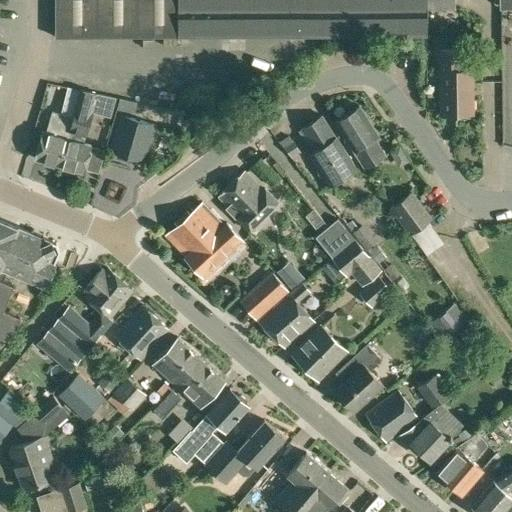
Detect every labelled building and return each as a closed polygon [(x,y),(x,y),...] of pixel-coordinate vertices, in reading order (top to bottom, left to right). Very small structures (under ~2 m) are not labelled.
[(511,0),(54,0),(55,37),(314,36),(385,36),(395,36),(427,36),(427,9),(426,0),(499,0),(500,6),(511,5),(511,0)] [(454,0),(426,0),(427,9),(455,9),(454,0)] [(462,69),(462,49),(439,49),(440,113),(473,113),(472,69),(462,69)] [(42,132),(35,158),(59,165),(74,115),(73,115),(80,91),(68,88),(61,112),(60,113),(51,111),(45,133),(42,132)] [(74,115),(59,165),(84,173),(85,169),(91,146),(83,144),(92,112),(93,107),(96,94),(80,91),(73,115),(74,115)] [(364,169),(385,154),(375,137),(378,135),(359,105),(334,120),(353,150),(352,151),(364,169)] [(336,137),(321,115),(301,128),(315,150),(309,154),(329,185),(356,168),(336,137)] [(143,161),(154,125),(122,116),(111,151),(143,161)] [(294,140),(293,141),(285,146),(292,157),(295,161),(301,157),(298,153),(301,151),(294,140)] [(270,186),(280,177),(261,157),(251,166),(270,186)] [(264,190),(245,170),(219,196),(228,205),(226,207),(248,230),(278,201),(266,188),(264,190)] [(409,234),(432,217),(412,190),(389,207),(409,234)] [(222,241),(234,230),(226,222),(224,224),(203,202),(184,220),(206,244),(216,234),(222,241)] [(315,237),(330,255),(334,252),(354,237),(338,217),(315,237)] [(31,232),(0,219),(0,268),(1,269),(0,270),(0,276),(2,278),(6,270),(45,287),(48,279),(52,278),(56,269),(53,266),(55,263),(53,263),(58,250),(55,243),(49,241),(50,240),(42,237),(43,233),(32,229),(31,232)] [(242,238),(234,230),(222,241),(216,234),(206,244),(184,220),(168,235),(188,256),(186,258),(202,275),(242,238)] [(427,255),(444,243),(428,221),(411,234),(427,255)] [(361,285),(380,270),(354,237),(334,252),(330,255),(331,257),(322,265),(336,283),(345,274),(347,276),(351,273),(361,285)] [(376,244),(368,250),(376,261),(384,254),(376,244)] [(304,278),(290,261),(278,271),(292,288),(304,278)] [(393,279),(400,273),(396,270),(390,262),(384,267),(390,275),(393,279)] [(133,291),(108,268),(84,296),(101,311),(90,324),(100,332),(101,334),(113,320),(110,317),(133,291)] [(289,290),(271,270),(239,299),(256,319),(289,290)] [(372,307),(391,289),(378,274),(358,291),(372,307)] [(0,350),(10,339),(21,315),(3,308),(13,283),(0,278),(0,350)] [(284,346),(313,321),(297,303),(309,292),(302,282),(289,294),(261,319),(284,346)] [(142,305),(114,334),(117,337),(141,359),(169,329),(142,305)] [(69,369),(100,332),(90,324),(69,306),(38,342),(69,369)] [(318,379),(347,350),(320,324),(292,353),(318,379)] [(176,384),(201,358),(177,336),(153,363),(176,384)] [(353,410),(382,384),(370,370),(382,359),(367,343),(335,372),(343,382),(334,390),(353,410)] [(200,406),(224,379),(201,358),(176,384),(200,406)] [(78,373),(59,395),(84,418),(104,396),(78,373)] [(108,373),(100,383),(109,391),(118,381),(108,373)] [(417,387),(433,408),(440,402),(450,394),(435,374),(417,387)] [(132,410),(147,394),(127,376),(113,392),(108,399),(123,413),(129,407),(132,410)] [(164,397),(171,389),(165,382),(157,390),(164,397)] [(242,394),(238,395),(229,387),(192,427),(180,440),(205,463),(224,442),(213,432),(219,423),(226,430),(249,405),(246,402),(247,398),(242,394)] [(162,418),(180,397),(172,390),(153,410),(162,418)] [(366,413),(386,441),(417,419),(397,390),(366,413)] [(31,414),(26,410),(27,409),(6,391),(0,397),(0,410),(17,426),(31,414)] [(17,426),(16,427),(27,441),(9,447),(23,488),(53,478),(48,463),(53,461),(44,436),(69,414),(53,395),(31,415),(31,414),(17,426)] [(463,424),(440,402),(433,408),(397,435),(408,445),(411,442),(429,459),(449,438),(449,439),(450,438),(463,424)] [(16,427),(17,426),(0,410),(0,438),(13,424),(16,427)] [(224,442),(205,463),(204,464),(226,483),(248,459),(257,467),(284,436),(264,418),(237,448),(226,438),(224,441),(224,442)] [(124,434),(116,426),(105,436),(113,444),(124,434)] [(461,493),(481,469),(473,461),(487,444),(478,430),(456,447),(457,448),(437,472),(461,493)] [(318,487),(330,472),(306,451),(286,475),(291,479),(274,500),(281,507),(286,511),(290,511),(302,499),(308,491),(307,490),(313,483),(318,487)] [(265,491),(282,469),(273,462),(261,477),(260,477),(247,493),(255,499),(265,507),(273,497),(265,491)] [(87,490),(118,479),(113,465),(82,476),(87,490)] [(511,465),(499,474),(493,479),(472,505),(480,511),(503,511),(511,501),(511,495),(508,492),(511,488),(511,465)] [(308,491),(302,499),(317,511),(324,511),(327,509),(334,500),(339,504),(351,489),(346,485),(330,472),(318,487),(313,483),(307,490),(308,491)] [(70,511),(88,507),(79,481),(36,496),(41,511),(70,511)] [(142,511),(138,496),(124,500),(127,511),(142,511)] [(317,511),(302,499),(290,511),(317,511)]
